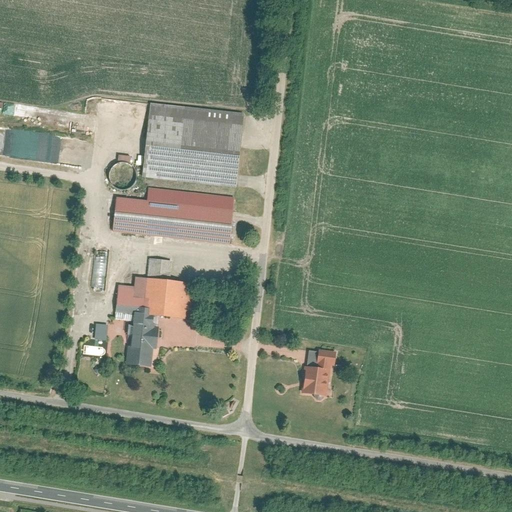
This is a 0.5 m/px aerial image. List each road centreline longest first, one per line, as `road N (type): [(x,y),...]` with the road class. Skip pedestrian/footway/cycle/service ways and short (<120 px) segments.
road 1 (residential): [(245,432),(287,0)]
road 2 (residential): [(511,477),(245,432)]
road 3 (residential): [(245,432),(0,393)]
road 4 (tertiary): [(0,484),(169,511)]
